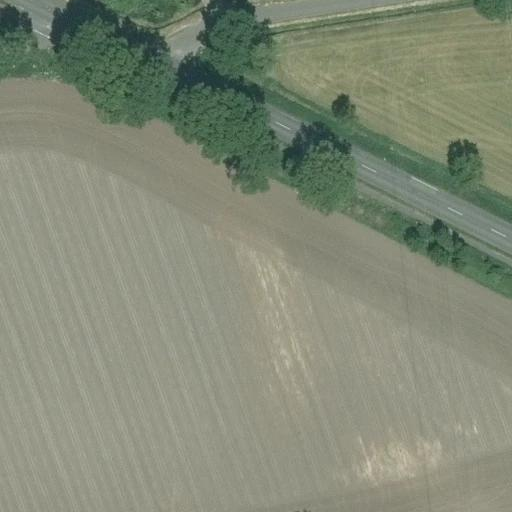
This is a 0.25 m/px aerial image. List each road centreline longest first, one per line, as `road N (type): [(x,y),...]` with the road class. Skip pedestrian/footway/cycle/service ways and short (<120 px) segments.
road 1 (secondary): [(511,240),(144,58)]
road 2 (unclassified): [(376,0),(201,27),(158,43),(144,58)]
